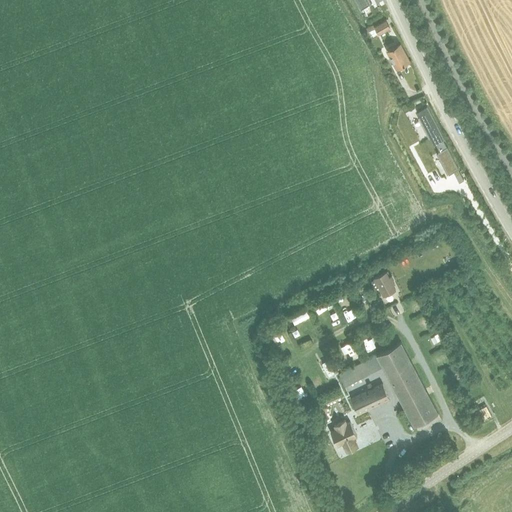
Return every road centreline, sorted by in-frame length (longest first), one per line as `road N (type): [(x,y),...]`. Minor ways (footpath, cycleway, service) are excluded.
road 1 (secondary): [(511,228),(391,0)]
road 2 (residential): [(386,511),(511,429)]
